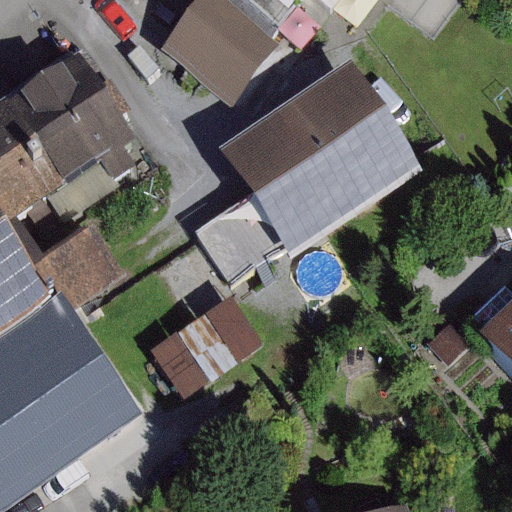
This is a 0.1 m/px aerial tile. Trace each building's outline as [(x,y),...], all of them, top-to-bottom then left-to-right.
[(211,0),(209,0),(166,59),(238,110),(281,50),(211,0)] [(80,70),(8,119),(64,199),(137,153),(80,70)] [(292,272),(423,183),(389,134),(352,79),(221,167),(249,208),(258,222),(283,259),(292,272)] [(0,247),(5,244),(66,201),(64,199),(8,119),(7,117),(0,122),(0,247)] [(258,222),(249,208),(198,243),(232,293),(283,259),(258,222)] [(0,349),(53,312),(5,244),(0,247),(0,349)] [(0,511),(18,511),(148,422),(68,304),(0,352),(0,511)] [(189,409),(272,355),(239,304),(155,358),(189,409)] [(511,323),(481,353),(511,385),(511,323)]
